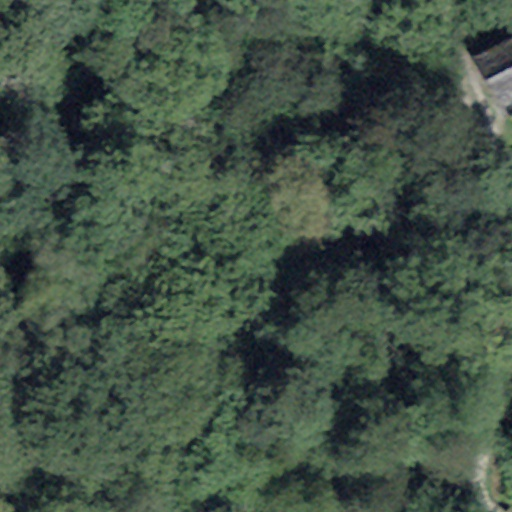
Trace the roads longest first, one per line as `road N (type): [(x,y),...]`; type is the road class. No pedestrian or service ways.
road 1 (track): [(511,220),(479,97),(434,0)]
road 2 (track): [(468,511),(455,478),(467,430),(500,376),(511,335)]
